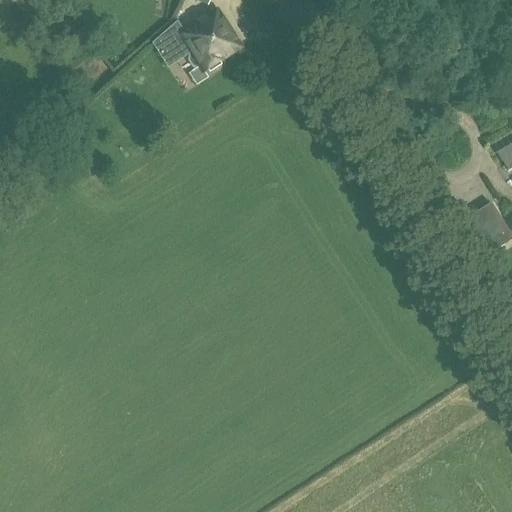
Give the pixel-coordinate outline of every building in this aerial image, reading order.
[(31,0),(27,4),(42,23),(54,14),(44,0),(31,0)] [(199,69),(201,67),(203,70),(236,49),(215,15),(185,34),(177,22),(152,44),(168,69),(189,55),(187,61),(192,68),(199,69)] [(78,59),(67,67),(74,77),(85,69),(78,59)] [(511,143),(497,153),(508,171),(511,168),(511,143)] [(457,225),(480,261),(511,240),(511,238),(491,204),(457,225)]
